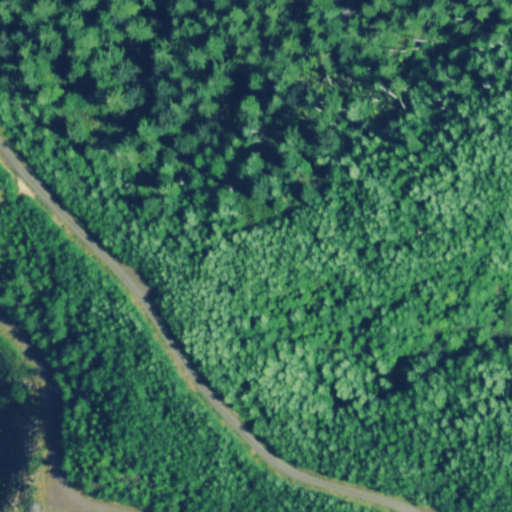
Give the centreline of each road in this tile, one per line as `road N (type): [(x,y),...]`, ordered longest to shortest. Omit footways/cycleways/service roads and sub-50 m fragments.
road 1 (residential): [(0,95),(44,174),(143,274),(228,409),(306,478),(412,511)]
road 2 (track): [(124,511),(63,497),(46,445),(41,382),(0,325)]
